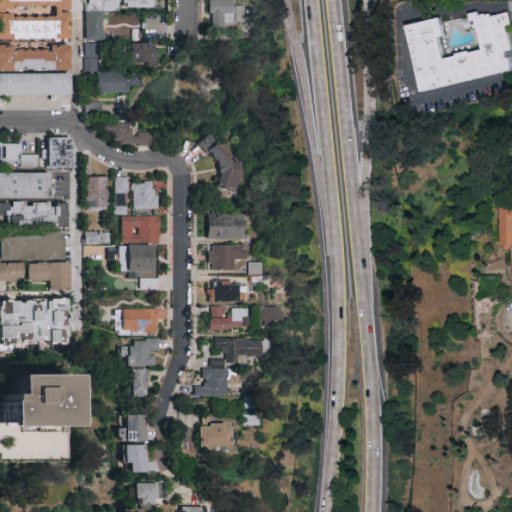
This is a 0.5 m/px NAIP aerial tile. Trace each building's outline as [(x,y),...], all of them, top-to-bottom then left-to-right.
[(71,0),(0,0),(0,38),(72,38),(71,0)] [(87,0),(87,9),(102,10),(101,0),(87,0)] [(118,0),(103,0),(103,9),(117,10),(118,0)] [(235,0),(211,0),(212,24),(244,24),(244,5),(235,5),(235,0)] [(103,40),(104,11),(86,11),(86,39),(103,40)] [(98,42),(84,42),(84,71),(98,70),(98,42)] [(132,62),(157,62),(156,42),(131,43),(132,62)] [(0,69),(72,69),(72,44),(52,44),(52,48),(16,49),(16,44),(0,44),(0,69)] [(97,72),(98,93),(128,92),(127,85),(140,84),(140,70),(97,72)] [(0,94),(72,95),(73,73),(0,72),(0,94)] [(152,131),(133,131),(133,121),(107,120),(106,143),(151,144),(152,131)] [(219,180),(229,192),(249,175),(210,131),(198,142),(226,174),(219,180)] [(75,167),(74,137),(49,137),(50,168),(75,167)] [(0,164),(38,165),(38,153),(21,153),(21,142),(0,142),(0,164)] [(0,172),(0,198),(52,197),(52,171),(0,172)] [(107,176),(86,176),(86,208),(106,208),(107,176)] [(113,213),(126,214),(127,176),(114,176),(113,213)] [(132,208),(158,208),(158,194),(153,194),(152,181),(132,182),(132,208)] [(0,202),(0,215),(9,216),(9,225),(68,225),(68,202),(56,202),(11,202),(0,202)] [(246,237),(245,212),(208,213),(209,238),(246,237)] [(159,215),(120,216),(120,242),(159,242),(159,215)] [(84,231),(85,243),(108,242),(108,230),(84,231)] [(65,259),(66,236),(1,235),(1,258),(65,259)] [(155,244),(119,245),(119,271),(129,271),(129,277),(142,276),(142,272),(156,271),(155,244)] [(235,270),(235,258),(247,259),(247,245),(210,244),(210,269),(235,270)] [(24,263),(0,261),(0,279),(23,280),(24,263)] [(71,289),(71,261),(27,262),(28,281),(49,280),(49,290),(71,289)] [(231,280),(213,279),(213,288),(208,288),(208,300),(240,301),(240,284),(231,284),(231,280)] [(140,288),(150,288),(151,280),(140,280),(140,288)] [(0,320),(1,346),(36,344),(70,342),(68,299),(0,302),(0,320)] [(231,307),(231,316),(222,316),(222,304),(210,304),(210,328),(249,328),(249,307),(231,307)] [(279,306),(262,306),(263,319),(280,319),(279,306)] [(157,333),(156,308),(115,309),(116,334),(157,333)] [(155,364),(154,351),(159,351),(158,338),(129,339),(129,365),(155,364)] [(246,355),(270,355),(270,338),(215,338),(215,347),(224,347),(224,362),(246,362),(246,355)] [(227,394),(227,368),(225,368),(225,358),(210,358),(211,368),(202,368),(202,378),(204,378),(204,385),(194,385),(194,395),(227,394)] [(130,395),(145,396),(146,368),(131,367),(130,395)] [(6,376),(62,376),(63,427),(0,427),(0,395),(6,395),(6,376)] [(125,413),(126,441),(145,440),(144,413),(125,413)] [(200,446),(232,447),(233,425),(200,424),(200,446)] [(146,443),(125,443),(126,462),(131,462),(131,471),(146,471),(146,443)] [(157,482),(136,482),(136,505),(156,505),(157,482)]
